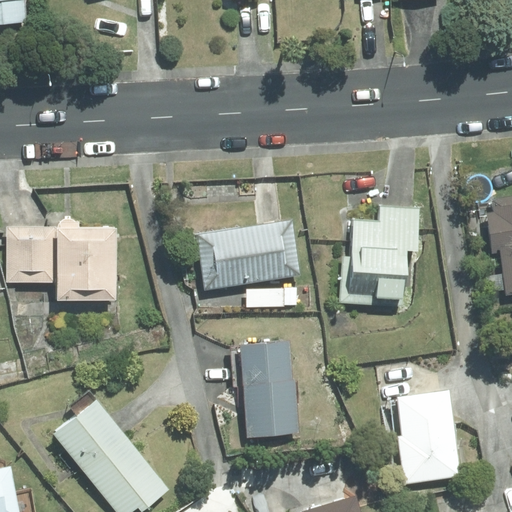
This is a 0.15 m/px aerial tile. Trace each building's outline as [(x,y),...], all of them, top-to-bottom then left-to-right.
[(0,0),(0,21),(29,19),(27,0),(0,0)] [(489,251),(501,249),(510,291),(511,290),(511,192),(479,199),(489,251)] [(353,253),(344,252),(341,304),(405,307),(407,269),(420,270),(423,204),(382,202),(382,214),(355,212),(353,253)] [(298,216),(197,230),(205,285),(306,271),(298,216)] [(62,227),(11,225),(8,280),(62,283),(61,296),(118,299),(121,222),(62,219),(62,227)] [(301,287),(249,286),(248,305),(301,307),(301,287)] [(294,335),(244,337),(248,434),(298,432),(294,335)] [(21,358),(26,380),(51,374),(45,352),(21,358)] [(0,385),(26,380),(21,358),(0,362),(0,385)] [(408,430),(399,431),(404,482),(463,476),(453,385),(403,391),(408,430)] [(136,511),(170,486),(97,391),(51,426),(117,511),(136,511)] [(22,511),(14,463),(0,465),(0,511),(22,511)] [(365,511),(359,490),(302,507),(303,511),(365,511)]
